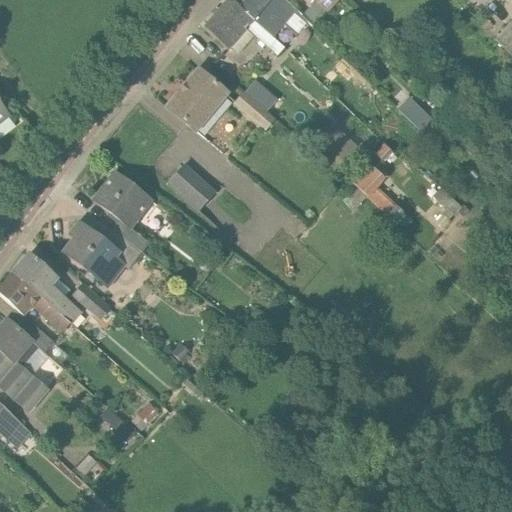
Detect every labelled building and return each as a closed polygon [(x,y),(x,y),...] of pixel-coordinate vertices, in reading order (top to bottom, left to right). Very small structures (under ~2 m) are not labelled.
[(288,52),(274,40),(273,39),(230,0),(227,0),(203,29),(228,52),(247,30),(267,48),(268,47),(274,52),(269,57),(276,64),(288,52)] [(296,12),(287,3),(283,0),(230,0),(273,39),(296,12)] [(310,0),(326,15),(340,0),(283,0),(287,3),(290,0),(310,0)] [(511,21),(494,41),(511,57),(511,21)] [(196,134),(228,96),(198,71),(166,109),(196,134)] [(265,133),(275,121),(243,94),(233,105),(265,133)] [(419,133),(431,121),(409,100),(397,112),(419,133)] [(0,125),(10,117),(0,104),(0,125)] [(334,172),(356,148),(336,128),(313,152),(325,162),(334,172)] [(383,145),(374,156),(382,164),(392,154),(383,145)] [(355,189),(343,202),(353,214),(366,199),(396,225),(405,215),(397,207),(395,210),(376,191),(385,180),(369,166),(352,184),(353,185),(352,186),(355,189)] [(0,177),(3,180),(10,171),(5,167),(0,167),(0,177)] [(198,213),(215,195),(183,167),(167,185),(198,213)] [(142,254),(149,245),(129,229),(150,202),(115,175),(94,203),(118,221),(111,231),(142,254)] [(102,242),(78,224),(69,236),(73,240),(62,254),(99,282),(115,260),(129,271),(142,254),(111,231),(102,242)] [(72,326),(82,314),(52,287),(58,281),(29,255),(13,274),(70,325),(72,326)] [(70,325),(13,274),(0,289),(0,296),(16,311),(7,321),(39,349),(45,354),(54,344),(35,328),(43,319),(60,334),(70,325)] [(100,322),(110,310),(82,284),(72,297),(100,322)] [(0,389),(29,413),(47,390),(22,370),(39,349),(7,321),(0,329),(0,353),(0,354),(0,389)] [(131,441),(160,412),(150,402),(128,425),(110,408),(104,415),(131,441)] [(0,433),(9,440),(20,427),(0,408),(0,433)] [(297,510),(309,496),(304,491),(308,487),(296,476),(280,495),(297,510)]
